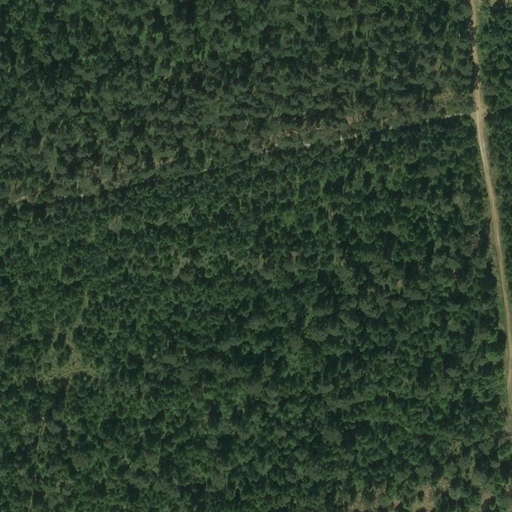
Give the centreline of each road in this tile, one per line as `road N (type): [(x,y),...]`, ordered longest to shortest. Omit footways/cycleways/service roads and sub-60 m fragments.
road 1 (track): [(482,112),(0,213)]
road 2 (track): [(482,112),(511,356)]
